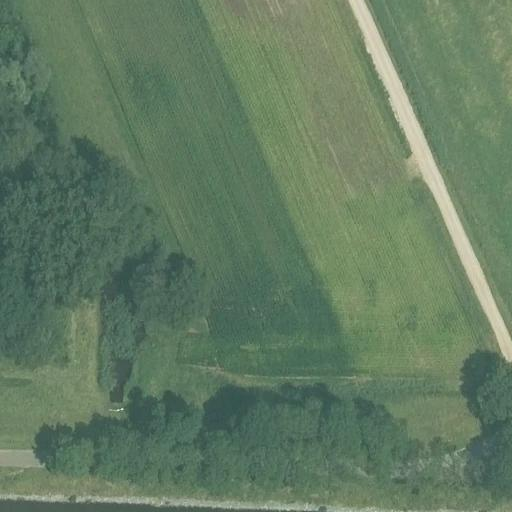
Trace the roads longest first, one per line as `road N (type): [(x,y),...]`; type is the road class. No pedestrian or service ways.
road 1 (unclassified): [(416,470),(0,455)]
road 2 (track): [(356,0),(511,360)]
